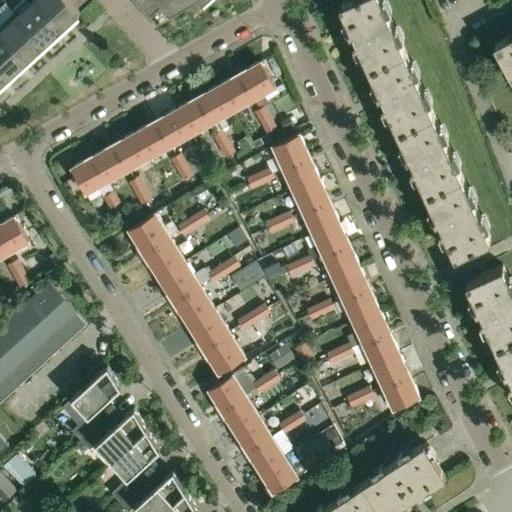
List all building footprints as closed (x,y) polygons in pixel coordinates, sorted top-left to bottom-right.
[(44,45),(62,28),(35,0),(33,0),(18,15),(17,15),(44,45)] [(69,0),(35,0),(62,28),(80,12),(69,0)] [(142,0),(158,17),(188,0),(142,0)] [(357,38),(354,39),(356,44),(358,43),(368,65),(405,49),(383,0),(344,0),(340,2),(350,26),(348,27),(350,32),(353,30),(357,38)] [(0,32),(26,61),(44,45),(17,15),(18,15),(14,11),(0,24),(0,32)] [(0,68),(8,77),(26,61),(0,32),(0,68)] [(511,33),(494,44),(502,59),(511,77),(511,33)] [(386,101),(383,102),(385,106),(387,106),(397,128),(434,112),(405,49),(368,65),(379,89),(377,90),(379,94),(382,93),(386,101)] [(249,66),(240,71),(254,97),(276,85),(262,59),(249,67),(249,66)] [(0,84),(8,77),(0,68),(0,84)] [(232,76),(219,83),(233,109),(254,97),(240,71),(232,76)] [(207,90),(198,95),(212,120),(218,131),(224,128),(228,125),(223,115),(233,109),(219,83),(207,90)] [(190,100),(177,107),(192,132),(212,120),(198,95),(190,99),(190,100)] [(255,110),(261,121),(272,115),(266,104),(255,110)] [(165,113),(156,118),(177,154),(182,151),(185,149),(180,139),(192,132),(177,107),(165,114),(165,113)] [(414,163),(411,165),(413,170),(415,169),(426,191),(463,175),(434,112),(397,128),(407,151),(405,152),(408,157),(411,155),(414,163)] [(280,131),(277,126),(278,126),(272,115),(261,121),(268,132),(272,129),(275,134),(280,131)] [(148,123),(136,130),(150,155),(162,148),(168,159),(171,157),(177,154),(156,118),(148,123)] [(230,139),(224,128),(218,131),(213,134),(219,145),(230,139)] [(123,137),(115,141),(135,177),(140,175),(156,165),(150,155),(136,130),(123,137)] [(273,143),(278,155),(267,159),(270,166),(272,171),(310,154),(306,144),(305,144),(299,131),(273,143)] [(254,145),(248,134),(237,141),(243,152),(254,145)] [(236,150),(230,139),(219,145),(226,156),(236,150)] [(94,153),(108,179),(118,173),(124,184),(130,181),(135,177),(115,141),(106,146),(106,147),(95,153),(94,153)] [(188,162),(182,151),(177,154),(171,157),(178,168),(188,162)] [(85,159),(73,166),(86,191),(108,179),(94,153),(85,158),(85,159)] [(288,176),(293,188),(320,176),(314,162),(310,154),(272,171),(275,177),(277,181),(288,176)] [(194,173),(188,162),(178,168),(184,179),(194,173)] [(270,166),(258,171),(263,182),(275,177),(272,171),(270,166)] [(247,176),(249,182),(252,187),(263,182),(258,171),(247,176)] [(145,185),(140,175),(135,177),(130,181),(135,191),(145,185)] [(443,226),(440,227),(442,232),(444,231),(455,254),(491,238),(463,175),(426,191),(436,214),(434,215),(436,219),(439,218),(443,226)] [(293,188),(298,200),(303,210),(330,197),(326,188),(320,176),(293,188)] [(152,197),(145,185),(135,191),(142,203),(152,197)] [(114,189),(104,195),(111,207),(121,201),(114,189)] [(308,221),(313,232),(340,219),(334,206),(330,197),(303,210),(292,215),(295,220),(297,226),(308,221)] [(198,225),(211,216),(205,206),(192,215),(198,225)] [(283,225),(295,220),(292,215),(290,209),(278,214),(283,225)] [(156,211),(130,227),(139,242),(145,252),(172,235),(171,235),(178,230),(172,220),(165,224),(156,211)] [(2,221),(0,222),(0,236),(8,252),(30,239),(16,214),(3,221),(2,221)] [(267,220),(269,225),(272,231),(283,225),(278,214),(267,220)] [(184,233),(198,225),(192,215),(178,224),(184,233)] [(346,232),(340,219),(313,232),(319,245),(309,249),(310,253),(313,258),(350,241),(346,232)] [(151,261),(160,275),(187,259),(172,235),(145,252),(151,261)] [(0,256),(8,252),(0,236),(0,256)] [(354,250),(350,241),(313,258),(315,264),(318,269),(328,265),(333,275),(360,263),(354,250)] [(310,253),(299,258),(304,269),(315,264),(313,258),(310,253)] [(234,254),(221,262),(227,272),(241,264),(234,254)] [(8,263),(14,274),(25,268),(19,257),(8,263)] [(241,289),(265,274),(256,258),(231,274),(241,289)] [(287,264),(290,269),(292,274),(304,269),(299,258),(287,264)] [(168,290),(174,299),(201,282),(211,276),(214,281),(227,272),(221,262),(207,271),(204,265),(194,271),(187,259),(160,275),(169,289),(168,290)] [(285,263),(276,268),(279,274),(288,270),(285,263)] [(333,275),(338,286),(327,291),(330,296),(333,302),(370,285),(366,276),(360,263),(333,275)] [(484,316),(481,317),(483,322),(485,321),(495,343),(511,335),(511,282),(503,263),(466,280),(477,303),(475,304),(477,309),(480,308),(484,316)] [(20,285),(31,279),(25,268),(14,274),(20,285)] [(0,400),(86,322),(57,289),(50,280),(0,325),(0,400)] [(181,309),(189,323),(216,306),(201,282),(174,299),(180,309),(181,309)] [(348,307),(353,319),(380,307),(374,294),(370,285),(333,302),(335,307),(338,312),(348,307)] [(330,296),(318,302),(324,312),(335,307),(333,302),(330,296)] [(265,301),(251,310),(258,320),(271,311),(265,301)] [(307,307),(310,312),(312,318),(324,312),(318,302),(307,307)] [(198,337),(204,346),(231,330),(216,306),(189,323),(198,337)] [(353,319),(363,341),(390,328),(386,320),(380,307),(353,319)] [(244,328),(258,320),(251,310),(238,318),(244,328)] [(363,341),(373,363),(400,351),(394,338),(390,328),(363,341)] [(246,354),(231,330),(204,346),(210,356),(220,371),(246,354)] [(511,378),(509,379),(511,384),(511,383),(511,335),(495,343),(506,366),(504,367),(506,372),(508,370),(511,378)] [(303,361),(308,359),(314,355),(307,340),(295,346),(303,361)] [(350,341),(338,346),(343,356),(354,351),(350,341)] [(287,342),(269,353),(277,367),(296,356),(287,342)] [(338,346),(327,351),(332,361),(343,356),(338,346)] [(373,363),(383,385),(410,372),(406,364),(400,351),(373,363)] [(71,396),(87,414),(71,428),(80,438),(100,420),(91,411),(120,385),(107,363),(71,396)] [(275,368),(264,374),(270,384),(281,377),(275,368)] [(329,381),(324,370),(316,374),(321,385),(329,381)] [(216,400),(222,408),(247,393),(233,371),(209,387),(217,399),(216,400)] [(393,408),(420,395),(414,382),(414,381),(410,372),(383,385),(393,408)] [(260,391),(270,384),(264,374),(253,381),(260,391)] [(370,384),(358,389),(363,400),(375,395),(370,384)] [(358,389),(347,394),(351,405),(363,400),(358,389)] [(227,416),(235,428),(259,413),(247,393),(222,408),(227,416)] [(95,442),(111,459),(146,427),(134,406),(108,429),(100,420),(80,438),(89,447),(95,442)] [(300,408),(289,415),(296,425),(306,418),(300,408)] [(242,440),(247,449),(272,433),(259,413),(235,428),(242,440)] [(285,432),(296,425),(289,415),(279,422),(282,427),(285,432)] [(111,459),(127,476),(111,491),(120,500),(139,482),(131,473),(159,447),(146,427),(111,459)] [(253,457),(260,469),(295,447),(295,446),(285,453),(278,442),(288,436),(285,432),(282,427),(272,433),(247,449),(252,457),(253,457)] [(0,450),(8,442),(0,433),(0,450)] [(418,491),(420,494),(424,492),(422,490),(445,475),(423,442),(363,481),(383,511),(388,511),(407,500),(409,501),(412,499),(411,496),(418,491)] [(298,474),(308,467),(308,468),(319,461),(314,452),(302,458),(295,447),(260,469),(268,481),(267,481),(273,490),(298,474)] [(134,504),(141,511),(160,511),(186,489),(173,468),(147,492),(139,482),(120,500),(128,509),(134,504)] [(13,476),(2,482),(10,497),(21,492),(13,476)] [(315,511),(383,511),(363,481),(315,511)] [(195,511),(199,509),(186,489),(160,511),(195,511)]
